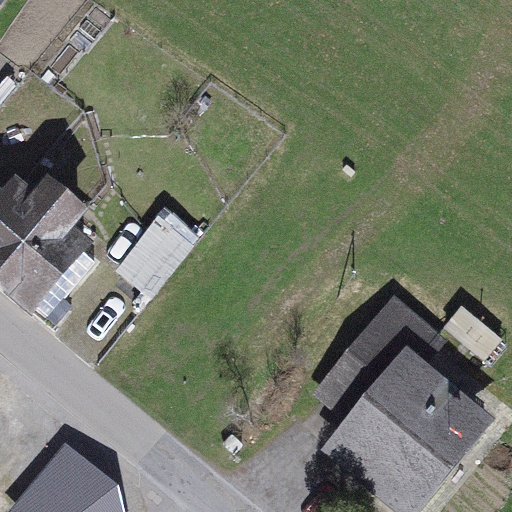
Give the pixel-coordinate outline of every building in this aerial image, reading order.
[(16,0),(0,0),(0,50),(29,9),(16,0)] [(29,180),(0,217),(0,288),(56,331),(119,249),(29,180)] [(162,207),(120,270),(159,296),(201,233),(162,207)] [(400,315),(321,413),(356,441),(334,469),(387,511),(450,511),(507,441),(431,380),(450,356),(400,315)] [(67,511),(60,503),(48,511),(67,511)]
